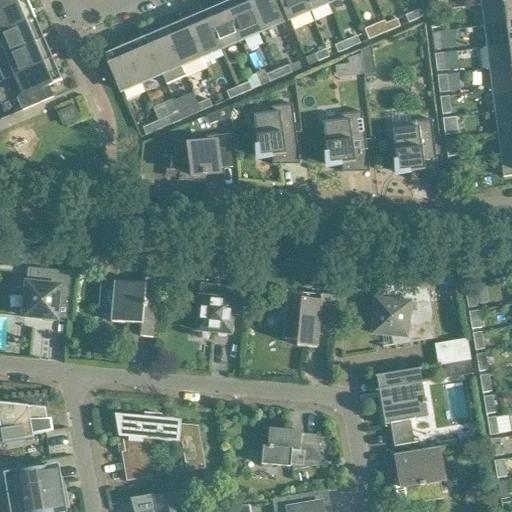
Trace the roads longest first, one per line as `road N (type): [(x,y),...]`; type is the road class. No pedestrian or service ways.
road 1 (residential): [(368,511),(348,404),(326,394),(72,376)]
road 2 (residential): [(242,196),(399,213),(511,202)]
road 3 (residential): [(72,376),(93,511)]
